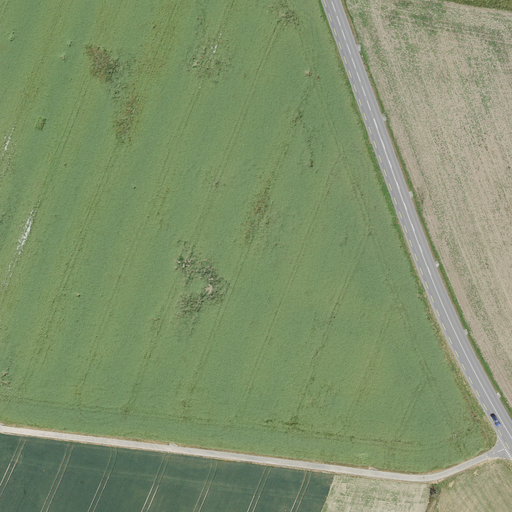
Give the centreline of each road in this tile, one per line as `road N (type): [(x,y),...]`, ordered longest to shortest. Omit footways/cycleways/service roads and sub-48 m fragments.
road 1 (unclassified): [(511,444),(438,478),(400,479),(0,430)]
road 2 (secondary): [(331,0),(435,287),(511,439)]
